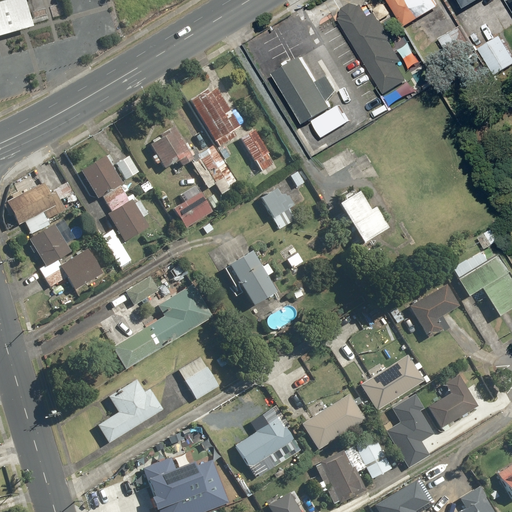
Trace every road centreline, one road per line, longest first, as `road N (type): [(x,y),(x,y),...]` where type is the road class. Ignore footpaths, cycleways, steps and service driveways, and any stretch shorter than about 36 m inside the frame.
road 1 (secondary): [(24,134),(252,0)]
road 2 (unknown): [(225,239),(196,242),(8,358)]
road 3 (unknown): [(511,389),(481,425),(345,511)]
road 4 (secondary): [(54,511),(0,328)]
